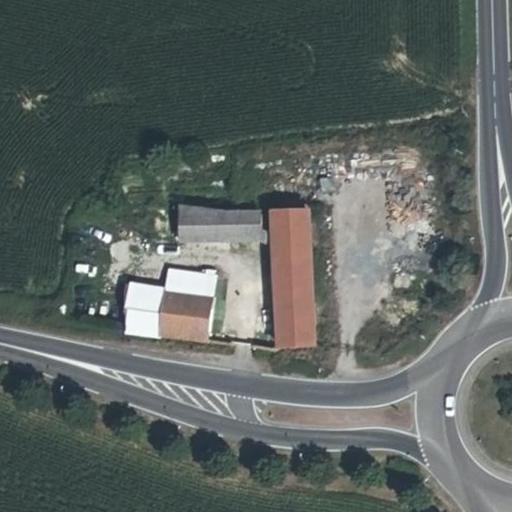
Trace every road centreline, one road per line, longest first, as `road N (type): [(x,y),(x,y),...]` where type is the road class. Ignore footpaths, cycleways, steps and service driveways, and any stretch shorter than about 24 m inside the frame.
road 1 (secondary): [(25,349),(217,425),(274,438),(440,452)]
road 2 (secondary): [(440,375),(385,395),(341,397),(25,349)]
road 3 (secondary): [(493,79),(487,156),(495,265),(486,327)]
